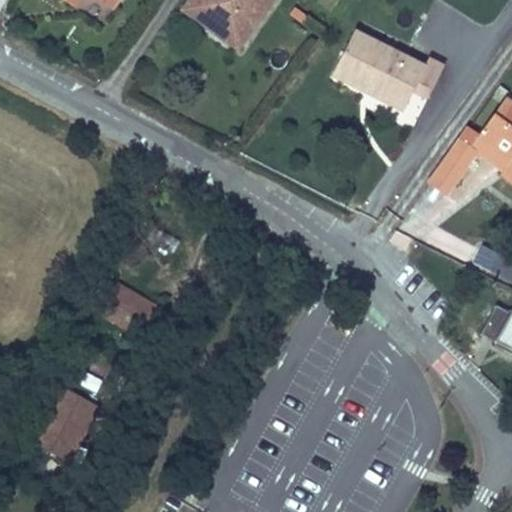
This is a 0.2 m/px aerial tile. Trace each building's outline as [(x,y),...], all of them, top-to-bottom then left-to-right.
[(92,0),(85,9),(103,22),(111,10),(96,0),(92,0)] [(96,0),(111,10),(118,0),(96,0)] [(191,0),(180,15),(238,57),(279,0),(191,0)] [(412,97),(426,104),(444,70),(430,63),(426,71),(355,34),(331,80),(368,99),(372,92),(405,110),(412,97)] [(402,117),(405,110),(372,92),(368,99),(402,117)] [(511,189),(511,107),(500,99),(471,140),(463,135),(432,180),(449,191),(473,156),(468,152),(475,142),(509,165),(502,176),(498,180),(511,189)] [(502,176),(509,165),(475,142),(468,152),(473,156),(502,176)] [(444,199),(449,191),(432,180),(427,187),(444,199)] [(153,327),(162,311),(115,286),(106,302),(153,327)] [(146,341),(153,327),(106,302),(99,316),(146,341)] [(511,353),(511,315),(493,306),(478,335),(511,353)] [(27,442),(63,461),(91,407),(55,388),(27,442)]
